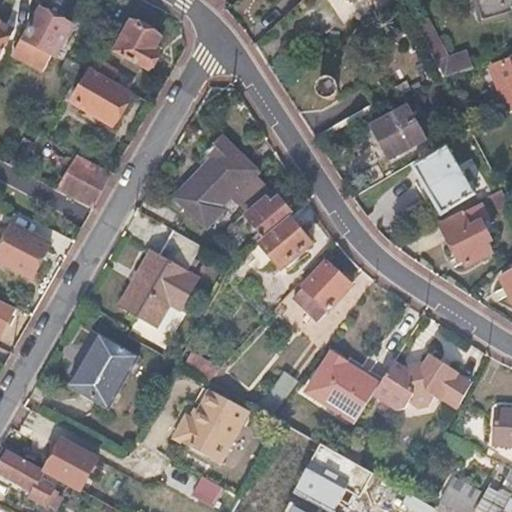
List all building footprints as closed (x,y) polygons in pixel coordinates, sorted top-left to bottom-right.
[(511,0),(476,0),(477,2),(470,4),(475,22),(482,20),(483,23),(511,14),(511,0)] [(70,28),(39,11),(24,40),(54,57),(70,28)] [(472,64),(465,49),(449,57),(429,19),(417,25),(444,78),(472,64)] [(162,40),(131,23),(114,53),(149,72),(160,54),(155,51),(162,40)] [(0,52),(11,31),(0,26),(0,52)] [(116,70),(99,60),(93,69),(111,79),(116,70)] [(116,70),(111,79),(130,89),(134,80),(116,70)] [(89,74),(72,105),(112,127),(129,96),(89,74)] [(317,85),(317,89),(318,93),(320,96),(324,98),(327,98),(331,98),(334,95),(336,92),(337,89),(337,85),(335,82),(332,79),(329,78),(325,78),(322,79),(319,82),(317,85)] [(511,109),(511,91),(497,98),(503,113),(511,109)] [(407,106),(367,127),(374,140),(385,159),(423,139),(407,106)] [(13,113),(10,120),(28,129),(31,123),(13,113)] [(38,135),(28,129),(22,140),(32,146),(38,135)] [(206,151),(214,158),(174,198),(205,228),(222,210),(219,207),(230,196),(245,212),(268,191),(253,176),(256,173),(219,136),(206,151)] [(436,153),(412,165),(436,212),(461,200),(436,153)] [(112,176),(77,157),(57,191),(92,210),(112,176)] [(502,188),(490,195),(497,210),(510,203),(502,188)] [(270,204),(266,198),(247,215),(265,236),(287,217),(292,213),(278,197),(270,204)] [(454,218),(439,225),(445,236),(444,238),(453,256),(459,253),(465,266),(490,253),(484,241),(489,238),(480,221),(485,218),(476,202),(452,214),(454,218)] [(265,236),(257,243),(280,270),(310,245),(287,217),(265,236)] [(50,246),(11,226),(0,247),(0,262),(33,279),(50,246)] [(158,258),(148,253),(119,308),(155,328),(167,306),(178,312),(195,280),(184,274),(199,246),(172,231),(158,258)] [(349,286),(323,262),(301,289),(313,300),(308,307),(315,314),(322,307),(328,313),(349,286)] [(511,270),(500,277),(511,299),(511,270)] [(0,336),(15,308),(0,300),(0,336)] [(139,357),(99,335),(71,386),(110,408),(139,357)] [(225,364),(196,348),(184,368),(210,381),(225,364)] [(406,369),(394,362),(379,387),(375,394),(398,409),(405,408),(408,403),(416,409),(428,406),(433,398),(439,401),(441,398),(456,374),(458,372),(428,352),(419,367),(406,369)] [(348,363),(332,354),(309,392),(357,423),(375,394),(379,387),(346,366),(348,363)] [(470,383),(456,374),(441,398),(456,409),(470,383)] [(194,419),(187,415),(174,437),(221,464),(250,412),(211,389),(194,419)] [(282,443),(287,446),(248,511),(281,511),(319,448),(290,431),(282,443)] [(98,459),(62,439),(46,470),(82,489),(98,459)] [(366,452),(346,441),(339,452),(360,464),(366,452)] [(7,454),(0,467),(0,473),(33,492),(31,497),(47,505),(54,492),(57,487),(41,479),(44,474),(7,454)] [(511,511),(511,470),(499,496),(507,501),(501,511),(511,511)] [(384,511),(390,502),(345,475),(323,511),(384,511)] [(191,496),(218,511),(231,511),(239,499),(203,477),(191,496)] [(469,511),(480,494),(453,479),(440,501),(458,511),(469,511)] [(62,496),(54,492),(47,505),(55,510),(62,496)]
